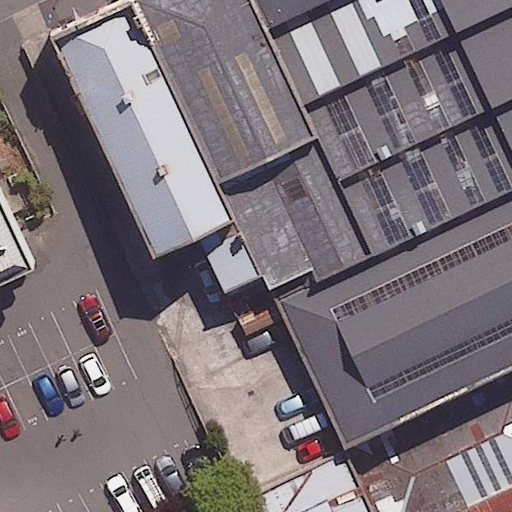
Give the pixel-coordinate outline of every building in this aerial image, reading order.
[(243,225),(137,0),(104,0),(44,29),(157,266),(243,225)] [(284,24),(272,0),(137,0),(243,225),(273,289),(314,269),(317,276),(390,241),(284,24)] [(272,0),(284,24),(334,0),(272,0)] [(511,364),(511,0),(334,0),(284,24),(390,241),(317,276),(286,291),(356,438),(511,364)] [(0,218),(0,266),(19,257),(0,218)] [(384,511),(358,457),(241,511),(384,511)] [(511,511),(511,483),(450,511),(511,511)]
